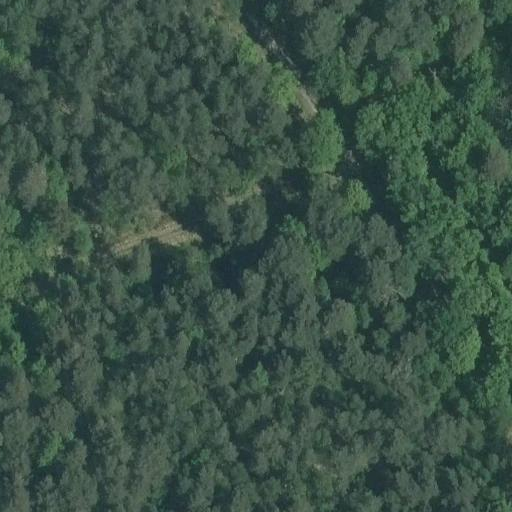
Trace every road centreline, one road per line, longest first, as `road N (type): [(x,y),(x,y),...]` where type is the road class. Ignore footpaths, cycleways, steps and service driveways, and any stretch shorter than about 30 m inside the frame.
road 1 (track): [(329,160),(0,291)]
road 2 (track): [(511,433),(329,160)]
road 3 (track): [(511,70),(329,160)]
road 4 (track): [(329,160),(223,0)]
